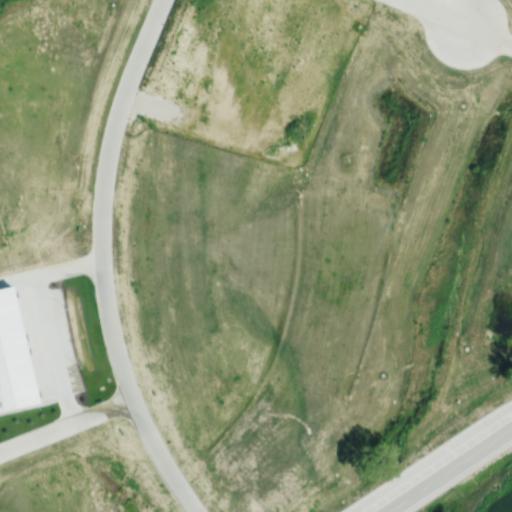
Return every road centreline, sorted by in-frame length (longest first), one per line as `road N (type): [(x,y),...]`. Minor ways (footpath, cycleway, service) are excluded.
road 1 (residential): [(197,511),(133,403),(115,354),(98,256),(99,190),(111,137),(157,0)]
road 2 (primary): [(384,511),(511,426)]
road 3 (residential): [(130,395),(0,448)]
